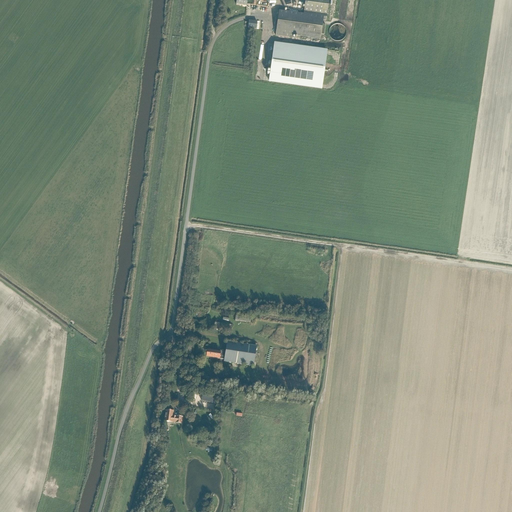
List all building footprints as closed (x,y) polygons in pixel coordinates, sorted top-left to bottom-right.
[(326,21),(326,18),(329,0),(305,0),(303,15),(279,11),(276,36),(289,38),(291,35),(320,40),(321,35),(324,35),(326,25),(323,24),(323,20),(326,21)] [(249,21),(248,29),(256,29),(256,22),(249,21)] [(327,51),(274,44),(269,82),(322,89),(327,51)] [(215,323),(214,329),(231,332),(232,325),(215,323)] [(225,354),(225,357),(239,359),(238,365),(253,367),(257,347),(227,342),(225,354)] [(225,357),(225,354),(207,351),(206,358),(224,360),(225,357)] [(165,411),(164,421),(182,424),(183,413),(176,412),(176,413),(173,412),(174,412),(165,411)]
